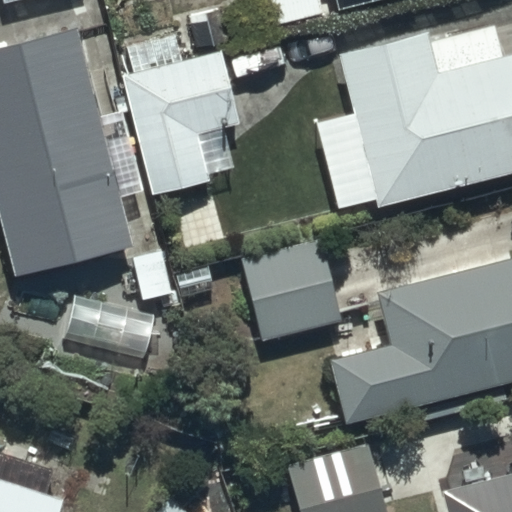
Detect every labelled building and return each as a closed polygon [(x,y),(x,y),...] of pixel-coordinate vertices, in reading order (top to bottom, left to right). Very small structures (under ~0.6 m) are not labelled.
[(233,0),(180,12),(188,46),(371,0),(233,0)] [(413,33),(320,58),(360,210),(511,169),(511,47),(497,52),(489,22),(416,41),(413,33)] [(64,29),(0,43),(0,279),(120,251),(96,147),(117,142),(111,116),(86,121),(64,29)] [(216,52),(110,75),(135,190),(193,178),(183,136),(232,125),(216,52)] [(308,238),(227,259),(250,343),(330,321),(308,238)] [(314,361),(330,425),(511,378),(511,253),(363,292),(376,345),(314,361)] [(378,511),(359,442),(274,466),(287,511),(378,511)] [(0,511),(42,511),(45,505),(36,502),(45,471),(0,457),(0,511)] [(511,511),(511,470),(428,491),(433,511),(511,511)]
